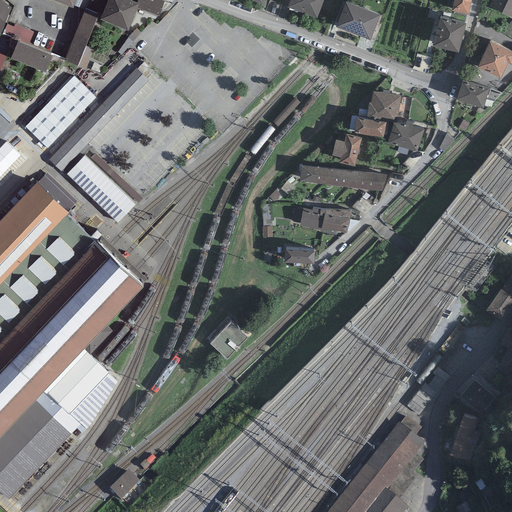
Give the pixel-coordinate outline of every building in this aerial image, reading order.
[(3,0),(0,0),(0,31),(11,5),(3,0)] [(63,0),(73,4),(85,8),(86,6),(88,0),(63,0)] [(106,0),(100,15),(128,26),(137,4),(138,0),(106,0)] [(163,0),(138,0),(137,4),(159,13),(163,0)] [(321,0),(289,0),(288,4),(316,15),(321,0)] [(380,9),(356,0),(344,0),(336,22),(370,35),(380,9)] [(471,0),(453,0),(451,7),(468,11),(471,0)] [(511,0),(490,0),(489,3),(511,13),(511,0)] [(98,11),(86,6),(85,8),(65,59),(78,63),(98,11)] [(466,19),(441,12),(433,40),(458,47),(466,19)] [(53,52),(17,37),(10,54),(46,69),(53,52)] [(511,57),(511,46),(489,37),(478,64),(501,73),(507,58),(511,60),(511,57)] [(149,81),(136,69),(49,160),(61,172),(149,81)] [(74,76),(24,127),(47,149),(96,98),(74,76)] [(490,85),(462,76),(456,96),(483,104),(490,85)] [(401,93),(373,89),(371,100),(369,100),(367,113),(397,117),(401,93)] [(386,118),(357,113),(354,128),(383,132),(386,118)] [(0,136),(10,126),(0,116),(0,136)] [(424,126),(393,117),(387,138),(418,147),(424,126)] [(362,133),(346,129),(344,137),(335,135),(332,150),(340,152),(339,158),(355,162),(362,133)] [(84,156),(67,174),(118,223),(135,204),(84,156)] [(386,172),(301,162),(299,178),(384,188),(386,172)] [(109,169),(105,173),(139,205),(143,201),(109,169)] [(47,173),(37,184),(67,213),(77,202),(47,173)] [(67,213),(37,184),(0,222),(0,287),(66,217),(68,214),(67,213)] [(325,210),(303,205),(299,223),(322,227),(322,225),(321,225),(324,211),(325,210)] [(350,217),(324,211),(321,225),(322,225),(347,231),(350,217)] [(0,345),(96,245),(66,217),(0,287),(0,345)] [(106,249),(99,242),(96,245),(0,345),(0,440),(44,393),(86,350),(145,287),(132,274),(119,262),(106,249)] [(314,247),(285,245),(284,258),(313,260),(314,247)] [(500,284),(485,306),(502,318),(511,304),(511,270),(502,286),(500,284)] [(248,336),(231,319),(208,342),(226,359),(248,336)] [(511,364),(511,339),(511,338),(495,355),(509,368),(511,364)] [(97,361),(86,350),(44,393),(68,416),(110,373),(104,367),(97,361)] [(495,395),(474,376),(460,391),(482,410),(495,395)] [(436,388),(425,386),(423,396),(433,398),(436,388)] [(44,393),(0,440),(0,492),(9,500),(79,427),(68,416),(44,393)] [(485,418),(463,411),(450,449),(473,457),(485,418)] [(369,511),(386,492),(424,446),(399,425),(330,511),(369,511)] [(140,484),(129,473),(110,492),(121,503),(140,484)] [(405,511),(408,510),(386,492),(369,511),(405,511)]
